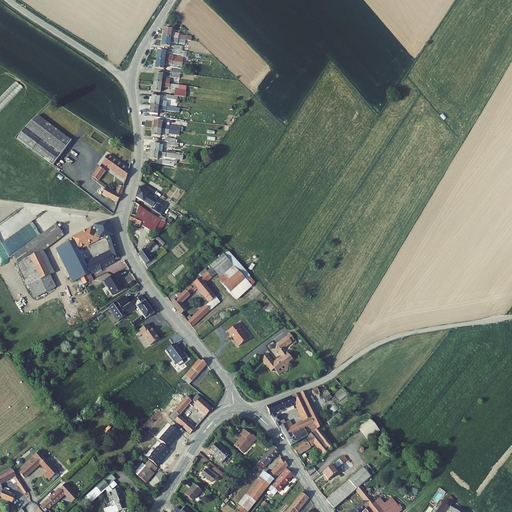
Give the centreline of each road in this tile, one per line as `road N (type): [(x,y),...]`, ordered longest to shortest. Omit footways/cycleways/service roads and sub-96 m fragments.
road 1 (tertiary): [(236,408),(225,378),(152,291),(123,239),(138,160),(131,84)]
road 2 (unclassified): [(248,410),(331,376),(392,337),(511,316)]
road 3 (residential): [(131,84),(8,0)]
road 4 (tertiary): [(236,408),(199,438),(154,511)]
road 5 (tertiary): [(325,511),(278,437),(248,410)]
road 6 (track): [(123,218),(0,201)]
